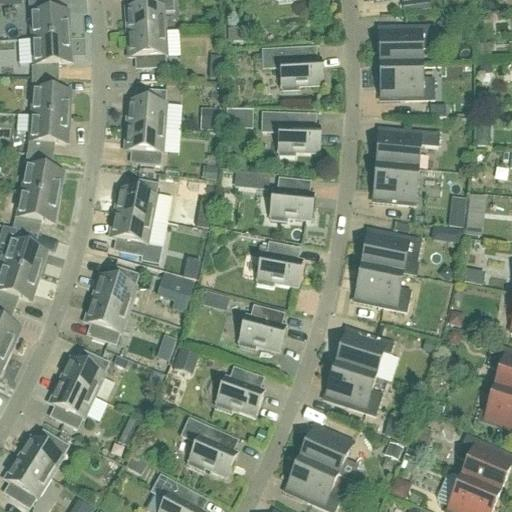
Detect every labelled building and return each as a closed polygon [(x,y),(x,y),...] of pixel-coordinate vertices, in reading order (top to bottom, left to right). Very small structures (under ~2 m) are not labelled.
[(126,13),(128,38),(164,36),(163,16),(173,16),(172,0),(145,0),(137,0),(137,13),(126,13)] [(404,18),(432,14),(430,3),(402,6),(404,18)] [(69,42),(67,16),(55,17),(54,5),(43,5),(30,6),(31,44),(69,42)] [(249,33),(228,33),(229,46),(249,45),(249,33)] [(421,55),(433,55),(433,33),(379,34),(380,70),(422,69),(421,55)] [(128,38),(129,62),(140,62),(141,74),(166,73),(165,60),(166,60),(164,36),(128,38)] [(58,69),(70,68),(69,42),(31,44),(32,70),(33,70),(33,82),(58,83),(58,69)] [(309,53),(262,56),(263,75),(281,74),(282,92),(282,97),(299,96),(298,91),(322,90),(320,65),(310,66),(309,53)] [(422,84),(422,69),(380,70),(381,106),(434,105),(434,84),(422,84)] [(221,83),(222,75),(210,74),(210,82),(221,83)] [(68,123),(70,97),(58,96),(58,83),(33,82),(33,96),(31,121),(68,123)] [(164,134),(165,110),(165,109),(166,97),(141,95),(140,108),(129,107),(127,131),(164,134)] [(227,114),(226,132),(252,133),(252,115),(227,114)] [(202,130),(219,131),(219,115),(202,115),(202,130)] [(309,120),(262,119),(262,138),(279,138),(279,157),(279,162),(295,162),(296,157),(319,158),(319,133),(309,132),(309,120)] [(54,148),(66,149),(68,123),(31,121),(30,145),(28,159),(52,162),(54,148)] [(136,156),(135,169),(160,171),(161,158),(162,158),(164,134),(127,131),(125,156),(136,156)] [(379,146),(376,171),(418,175),(420,151),(438,153),(439,140),(403,137),(380,135),(379,146)] [(487,151),(488,146),(484,142),(477,142),(476,151),(487,151)] [(58,203),(63,178),(51,175),(52,162),(28,159),(26,172),(21,196),(58,203)] [(376,171),(373,207),(415,211),(418,175),(376,171)] [(206,172),(204,185),(216,187),(218,174),(206,172)] [(269,182),(258,181),(257,194),(267,195),(269,182)] [(273,194),(273,203),(271,221),(270,226),(287,228),(287,223),(310,225),(313,200),(302,199),(304,187),(279,184),(278,195),(273,194)] [(158,190),(133,185),(131,197),(120,195),(115,219),(151,226),(156,202),(156,200),(158,190)] [(41,227),(53,229),(58,203),(21,196),(15,222),(17,222),(14,234),(38,240),(41,227)] [(156,202),(151,226),(167,229),(172,203),(156,200),(156,202)] [(214,206),(200,204),(196,232),(210,234),(214,206)] [(465,219),(450,217),(448,231),(463,233),(465,219)] [(146,250),(151,226),(115,219),(110,243),(121,245),(119,257),(144,262),(146,250)] [(467,229),(465,241),(481,243),(482,231),(467,229)] [(444,243),(448,248),(460,249),(462,235),(446,233),(444,243)] [(38,282),(46,257),(34,253),(38,240),(14,234),(10,247),(3,270),(38,282)] [(405,266),(417,268),(421,247),(369,236),(362,272),(403,280),(405,266)] [(291,265),(293,253),(269,248),(267,261),(262,260),(258,285),(257,289),(273,293),(274,288),(297,292),(302,267),(291,265)] [(18,303),(30,306),(38,282),(3,270),(0,279),(0,310),(13,315),(18,303)] [(135,292),(139,280),(115,272),(111,284),(101,281),(93,304),(128,315),(135,292)] [(400,294),(403,280),(362,272),(354,307),(407,318),(411,296),(400,294)] [(184,277),(182,283),(196,285),(197,280),(184,277)] [(182,302),(187,286),(164,279),(159,294),(182,302)] [(120,339),(128,315),(93,304),(85,327),(96,331),(92,343),(116,350),(120,339)] [(0,352),(9,357),(20,333),(8,328),(13,315),(0,310),(0,352)] [(251,323),(246,322),(240,347),(239,352),(255,356),(256,351),(279,357),(285,333),(275,330),(278,318),(254,311),(251,323)] [(383,359),(390,361),(393,350),(347,335),(336,370),(376,382),(383,359)] [(164,341),(161,352),(172,355),(176,345),(164,341)] [(499,376),(494,392),(511,397),(511,356),(495,351),(488,373),(499,376)] [(0,375),(9,357),(0,352),(0,375)] [(174,374),(187,379),(193,360),(180,355),(174,374)] [(81,369),(71,364),(60,386),(94,402),(104,380),(104,379),(109,368),(86,358),(81,369)] [(118,362),(114,369),(125,374),(128,367),(118,362)] [(371,396),(376,382),(336,370),(325,406),(376,422),(383,400),(371,396)] [(230,385),(225,383),(217,407),(216,412),(231,418),(233,413),(255,421),(263,397),(253,393),(257,382),(234,373),(230,385)] [(54,424),(77,435),(83,424),(94,402),(60,386),(50,409),(60,413),(54,424)] [(476,428),(511,438),(511,397),(494,392),(486,418),(480,416),(476,428)] [(123,435),(134,440),(140,428),(129,423),(123,435)] [(232,443),(189,424),(181,442),(197,449),(190,466),(188,470),(203,477),(205,473),(226,482),(237,459),(227,455),(232,443)] [(315,431),(310,441),(300,464),(338,481),(351,487),(358,470),(346,464),(353,448),(336,441),(315,431)] [(49,483),(62,463),(62,462),(69,452),(47,438),(40,449),(31,443),(18,464),(49,483)] [(468,467),(461,482),(500,499),(511,470),(511,461),(466,442),(457,462),(468,467)] [(125,473),(141,481),(147,469),(131,461),(125,473)] [(18,464),(5,485),(15,490),(8,501),(25,511),(31,511),(36,504),(49,483),(18,464)] [(338,481),(300,464),(290,487),(285,498),(307,507),(317,511),(337,511),(343,499),(332,495),(338,481)] [(196,511),(202,503),(161,481),(152,498),(167,506),(163,511),(196,511)] [(448,511),(494,511),(500,499),(461,482),(448,511)]
